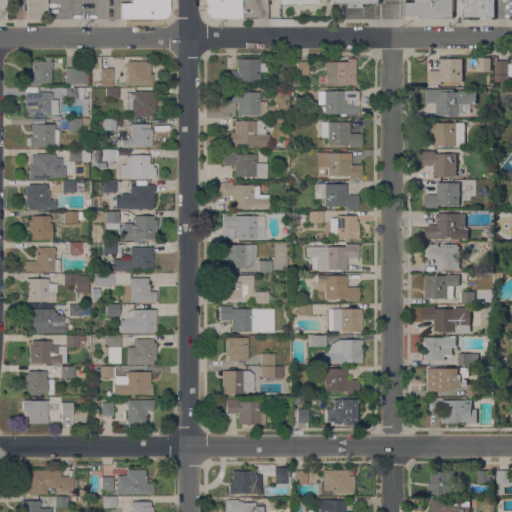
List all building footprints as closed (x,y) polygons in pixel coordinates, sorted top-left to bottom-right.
[(46,0),(46,14),(41,14),(41,17),(25,17),(25,0),(46,0)] [(120,16),(120,1),(131,1),(131,0),(167,0),(167,9),(167,12),(164,14),(161,16),(120,16)] [(240,0),(240,17),(215,18),(213,18),(211,17),(209,16),(207,13),(206,10),(206,0),(240,0)] [(452,0),(453,18),(405,18),(404,2),(417,2),(416,0),(452,0)] [(494,0),(494,16),(463,16),(463,0),(494,0)] [(259,58),(259,62),(266,62),(266,71),(259,71),(259,81),(223,81),(223,70),(236,70),(236,58),(259,58)] [(325,61),(345,61),(345,58),(355,58),(355,84),(325,84),(325,61)] [(462,81),(441,81),(441,83),(438,83),(438,86),(429,86),(429,83),(428,83),(428,70),(440,70),(440,58),(462,58),(462,81)] [(45,60),(45,59),(49,59),(50,61),(51,61),(51,67),(50,67),(50,84),(25,85),(24,74),(31,74),(31,62),(32,62),(32,60),(45,60)] [(507,60),(507,80),(494,80),(494,59),(496,59),(507,60)] [(126,66),(125,66),(125,62),(126,62),(126,60),(145,61),(145,62),(149,62),(149,73),(152,73),(152,76),(153,76),(153,81),(152,81),(151,85),(126,84),(126,66)] [(296,74),(296,61),(307,61),(307,74),(296,74)] [(64,67),(84,67),(84,83),(65,83),(64,67)] [(100,67),(112,67),(112,80),(100,80),(100,67)] [(83,87),(83,98),(64,98),(64,87),(83,87)] [(118,87),(118,98),(105,98),(105,87),(118,87)] [(444,114),(444,116),(441,116),(441,114),(435,114),(435,102),(426,102),(424,102),(424,89),(426,89),(426,88),(454,88),(454,91),(458,91),(458,90),(476,90),(476,103),(459,103),(459,114),(444,114)] [(236,102),(225,103),(224,91),(237,90),(237,91),(259,91),(259,101),(266,101),(266,113),(237,114),(236,102)] [(358,90),(358,113),(324,113),(324,111),(321,111),(321,106),(324,106),(324,104),(317,104),(317,90),(358,90)] [(50,92),(50,93),(51,93),(51,97),(50,97),(50,99),(57,99),(57,114),(50,114),(50,116),(25,116),(25,106),(24,106),(24,91),(50,92)] [(134,91),(152,91),(152,94),(155,94),(155,112),(152,112),(152,115),(131,115),(131,98),(134,98),(134,92),(134,91)] [(60,118),(81,118),(81,129),(60,129),(60,118)] [(102,118),(115,118),(115,129),(102,129),(102,118)] [(247,146),(247,143),(235,143),(235,146),(222,145),(222,131),(233,131),(233,120),(255,120),(255,119),(263,119),(263,120),(265,120),(264,133),(268,133),(268,146),(247,146)] [(464,145),(432,145),(432,137),(434,137),(434,134),(422,134),(422,120),(435,120),(435,122),(464,122),(464,145)] [(348,147),(348,144),(326,144),(326,137),(320,137),(319,121),(349,121),(349,133),(360,133),(360,147),(348,147)] [(58,146),(34,146),(34,147),(28,147),(28,136),(30,135),(30,123),(54,123),(54,129),(58,129),(58,146)] [(121,146),(121,139),(127,139),(127,136),(130,136),(130,123),(149,123),(149,128),(151,128),(151,130),(152,130),(152,135),(151,135),(151,146),(121,146)] [(67,160),(67,149),(81,149),(81,160),(67,160)] [(102,149),(115,149),(115,160),(102,160),(102,149)] [(233,176),(233,165),(221,165),(222,150),(234,151),(234,152),(256,153),(255,162),(266,163),(266,177),(251,177),(251,178),(248,178),(248,176),(245,176),(245,178),(243,178),(243,176),(242,176),(242,178),(240,178),(240,176),(233,176)] [(434,176),(434,164),(422,165),(422,151),(435,150),(435,153),(456,153),(456,175),(434,176)] [(316,151),(327,151),(327,152),(350,152),(350,164),(360,164),(361,164),(361,177),(360,177),(360,178),(348,178),(348,175),(327,175),(327,166),(316,166),(316,151)] [(53,154),(53,155),(54,155),(54,160),(53,160),(53,177),(28,177),(28,166),(30,166),(30,155),(34,155),(34,154),(53,154)] [(148,154),(148,163),(152,163),(152,166),(154,166),(154,177),(146,177),(146,176),(120,176),(120,165),(125,163),(126,156),(129,155),(129,154),(148,154)] [(62,191),(62,180),(80,180),(80,184),(74,184),(74,191),(62,191)] [(115,180),(115,191),(96,191),(96,181),(102,181),(102,180),(115,180)] [(230,207),(230,195),(219,195),(219,194),(218,194),(218,181),(231,181),(231,184),(258,184),(258,193),(267,193),(267,207),(230,207)] [(459,205),(438,204),(438,209),(425,209),(425,194),(437,194),(437,182),(459,182),(459,205)] [(25,187),(27,187),(27,184),(46,183),(46,185),(47,185),(47,190),(46,190),(46,192),(48,192),(48,199),(55,199),(55,208),(27,208),(27,205),(25,205),(25,187)] [(346,183),(346,195),(347,195),(347,194),(357,194),(357,199),(358,199),(358,204),(357,204),(357,209),(345,209),(345,206),(323,206),(323,183),(346,183)] [(152,184),(152,208),(126,208),(126,205),(120,205),(120,191),(129,188),(129,184),(152,184)] [(63,211),(76,211),(76,222),(63,222),(63,211)] [(105,211),(118,211),(118,222),(118,228),(105,228),(105,222),(105,211)] [(308,211),(322,211),(322,222),(308,222),(308,211)] [(222,238),(221,212),(235,212),(235,215),(256,215),(256,225),(263,225),(264,238),(222,238)] [(464,226),(459,226),(459,235),(452,235),(452,238),(437,238),(425,238),(425,224),(437,224),(437,220),(436,220),(436,212),(464,213),(464,226)] [(49,215),(49,216),(50,216),(50,220),(49,220),(49,222),(51,222),(51,239),(30,239),(30,231),(28,231),(28,219),(30,219),(30,215),(49,215)] [(122,222),(134,222),(134,221),(133,221),(133,216),(133,215),(152,215),(152,218),(155,218),(155,231),(152,231),(152,239),(136,238),(136,240),(122,239),(122,222)] [(355,215),(355,220),(357,220),(357,238),(354,238),(335,238),(335,234),(329,234),(329,218),(335,217),(335,215),(355,215)] [(67,253),(67,242),(88,242),(88,248),(80,248),(81,253),(67,253)] [(115,242),(115,253),(102,253),(102,242),(115,242)] [(305,255),(305,246),(344,246),(344,243),(357,243),(357,244),(358,244),(358,256),(357,256),(357,257),(346,257),(346,269),(339,269),(339,271),(334,271),(334,269),(331,269),(331,270),(328,270),(328,269),(310,269),(310,255),(305,255)] [(459,269),(437,269),(437,257),(425,257),(425,244),(426,244),(426,243),(438,243),(438,246),(459,246),(459,269)] [(224,267),(224,262),(221,262),(221,244),(255,244),(255,254),(254,261),(250,261),(243,267),(224,267)] [(53,246),(53,248),(55,248),(55,252),(54,252),(53,259),(59,259),(58,269),(53,269),(53,270),(23,270),(23,260),(34,260),(34,248),(36,248),(36,246),(53,246)] [(111,259),(123,259),(123,257),(127,257),(127,259),(128,259),(128,260),(130,260),(129,247),(152,247),(152,270),(123,270),(123,271),(121,271),(121,270),(112,270),(111,259)] [(271,271),(257,271),(257,260),(271,260),(271,271)] [(87,292),(75,292),(75,284),(63,284),(63,273),(76,273),(76,275),(87,275),(87,292)] [(120,302),(120,284),(93,284),(93,273),(128,273),(128,279),(129,279),(129,277),(147,277),(147,282),(149,282),(149,291),(155,291),(155,301),(120,302)] [(218,298),(218,275),(252,274),(252,284),(246,284),(246,293),(240,298),(218,298)] [(346,286),(357,286),(358,300),(345,300),(344,297),(324,298),(323,289),(317,289),(315,288),(315,274),(323,274),(323,275),(346,275),(346,286)] [(447,297),(425,297),(425,275),(453,275),(453,285),(447,285),(447,297)] [(25,278),(39,278),(39,277),(41,277),(41,278),(47,278),(47,283),(56,283),(56,292),(55,292),(55,301),(46,301),(25,301),(25,278)] [(267,291),(267,302),(254,303),(253,291),(267,291)] [(461,291),(474,291),(474,302),(461,302),(461,291)] [(68,304),(88,304),(88,314),(81,314),(81,315),(68,315),(68,304)] [(119,304),(119,315),(105,315),(105,304),(119,304)] [(296,304),(309,304),(309,315),(296,315),(296,304)] [(231,305),(231,309),(273,308),(273,330),(230,331),(230,319),(219,319),(219,305),(231,305)] [(455,332),(455,331),(434,330),(434,320),(422,319),(422,305),(435,305),(435,307),(455,308),(455,306),(470,306),(469,332),(455,332)] [(53,307),(26,308),(26,332),(63,332),(63,314),(53,314),(53,307)] [(327,308),(361,308),(361,331),(346,331),(346,333),(343,333),(343,331),(327,331),(327,308)] [(155,309),(155,332),(134,332),(120,332),(120,319),(123,319),(123,316),(123,314),(124,313),(126,311),(132,309),(155,309)] [(78,346),(65,346),(65,363),(60,363),(28,363),(28,352),(28,345),(30,345),(30,340),(50,340),(50,345),(65,345),(64,335),(78,335),(78,346)] [(120,362),(107,362),(106,343),(103,343),(103,335),(119,335),(120,362)] [(325,335),(325,345),(306,346),(306,335),(325,335)] [(246,360),(226,360),(226,354),(224,354),(224,336),(247,337),(246,360)] [(423,359),(423,353),(422,353),(422,336),(444,337),(444,336),(456,336),(455,346),(452,346),(452,355),(444,355),(444,359),(423,359)] [(152,338),(152,342),(155,342),(155,359),(152,359),(152,363),(126,363),(126,346),(134,346),(134,345),(132,345),(132,340),(134,340),(134,338),(152,338)] [(361,339),(361,344),(360,344),(360,362),(323,362),(323,359),(319,359),(319,354),(323,354),(323,352),(326,352),(330,343),(338,339),(361,339)] [(274,364),(260,364),(260,353),(274,353),(274,364)] [(458,353),(477,353),(477,364),(458,364),(458,353)] [(73,377),(60,377),(60,366),(73,366),(73,377)] [(112,377),(99,377),(99,366),(112,366),(112,377)] [(282,376),(281,376),(280,379),(273,379),(273,377),(260,376),(260,375),(259,375),(259,366),(260,366),(282,366),(282,376)] [(425,367),(461,367),(467,367),(467,377),(461,377),(461,384),(450,388),(447,388),(447,390),(425,390),(425,367)] [(346,379),(357,379),(357,393),(345,393),(345,390),(324,391),(323,380),(317,380),(317,368),(346,368),(346,379)] [(46,370),(46,375),(45,375),(45,378),(46,378),(46,379),(53,379),(53,395),(42,395),(42,394),(26,394),(26,392),(25,392),(25,389),(26,389),(26,387),(23,387),(23,374),(26,374),(26,370),(46,370)] [(252,390),(243,390),(243,393),(224,393),(222,393),(222,385),(221,385),(221,370),(247,370),(252,374),(252,390)] [(149,371),(149,383),(151,383),(151,394),(146,394),(146,393),(126,394),(126,376),(125,376),(125,372),(126,372),(126,371),(149,371)] [(465,383),(475,383),(475,395),(465,395),(465,383)] [(428,411),(429,397),(441,397),(441,399),(462,399),(476,399),(476,423),(452,422),(452,423),(449,423),(449,422),(447,422),(447,424),(444,424),(444,422),(440,422),(440,411),(428,411)] [(264,424),(236,424),(236,412),(225,413),(225,409),(224,409),(224,404),(225,404),(225,398),(238,398),(238,401),(259,401),(259,410),(264,410),(264,424)] [(46,417),(47,417),(47,421),(46,421),(46,422),(27,422),(27,414),(23,414),(23,410),(21,410),(21,399),(28,399),(28,400),(46,400),(46,417)] [(152,399),(152,409),(146,409),(146,418),(144,418),(144,423),(126,423),(126,421),(125,421),(125,417),(127,417),(126,408),(125,408),(125,404),(126,404),(126,399),(152,399)] [(349,421),(349,423),(346,423),(346,421),(333,422),(333,421),(325,421),(325,409),(333,409),(332,402),(333,402),(333,399),(354,399),(354,421),(352,421),(349,421)] [(72,402),(72,415),(60,415),(60,402),(72,402)] [(112,415),(100,415),(100,402),(112,402),(112,415)] [(296,408),(307,408),(307,421),(296,421),(296,408)] [(58,469),(59,472),(59,475),(59,476),(72,476),(72,489),(68,489),(68,494),(54,494),(54,487),(46,487),(46,493),(20,494),(20,483),(23,483),(23,470),(27,470),(27,469),(58,469)] [(144,469),(144,474),(146,474),(146,483),(152,483),(152,494),(115,493),(116,475),(125,475),(125,471),(126,471),(126,469),(144,469)] [(353,493),(336,493),(336,495),(319,495),(319,480),(322,480),(322,470),(347,469),(347,475),(353,475),(353,493)] [(490,482),(478,482),(478,469),(490,470),(490,482)] [(497,482),(497,469),(509,470),(509,482),(497,482)] [(254,470),(254,473),(260,473),(260,489),(248,489),(248,492),(233,493),(228,493),(228,484),(229,484),(229,483),(231,483),(231,471),(247,470),(254,470)] [(286,470),(286,482),(274,483),(274,471),(275,470),(286,470)] [(306,483),(294,483),(294,470),(306,470),(306,483)] [(431,471),(454,471),(454,477),(455,477),(455,487),(450,487),(450,493),(427,493),(427,482),(431,482),(431,471)] [(112,476),(112,489),(100,489),(100,476),(112,476)] [(54,496),(67,496),(67,507),(54,507),(54,496)] [(115,496),(115,507),(102,507),(102,496),(115,496)] [(430,511),(430,507),(430,504),(430,499),(432,499),(432,498),(446,499),(446,501),(459,502),(459,499),(469,499),(469,511),(430,511)] [(262,511),(224,511),(224,499),(237,499),(237,501),(241,501),(241,502),(254,502),(254,506),(262,506),(262,511)] [(344,511),(355,511),(307,511),(307,509),(312,509),(317,509),(317,499),(327,499),(344,499),(344,511)] [(39,500),(39,501),(40,501),(40,505),(39,505),(39,507),(50,507),(50,511),(17,511),(17,504),(20,504),(20,500),(39,500)] [(150,501),(150,506),(151,506),(151,508),(152,508),(152,511),(130,511),(130,501),(150,501)]
